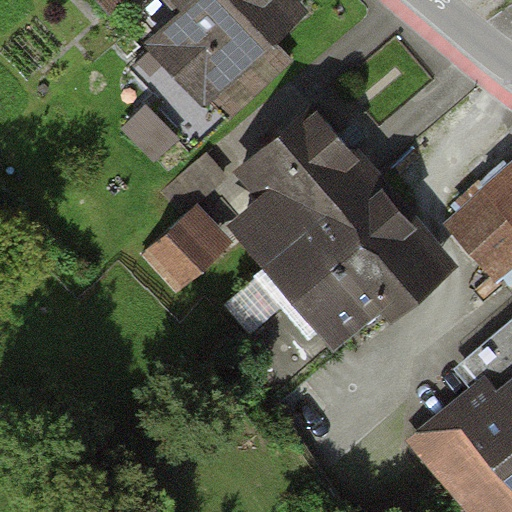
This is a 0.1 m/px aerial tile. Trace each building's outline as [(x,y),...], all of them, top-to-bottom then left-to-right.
[(299,7),(292,0),(106,0),(121,14),(135,0),(167,0),(184,16),(156,44),(231,119),(292,63),(267,40),(299,7)] [(395,311),(436,275),(409,245),(423,234),(314,108),(240,171),(272,205),(244,228),(303,293),(241,349),(274,399),(345,338),(339,331),(381,295),(395,311)] [(227,179),(206,156),(167,192),(187,216),(227,179)] [(511,176),(460,222),(511,281),(511,176)] [(216,247),(187,216),(153,247),(182,278),(216,247)] [(511,511),(511,331),(463,372),(476,388),(418,437),(480,511),(511,511)]
